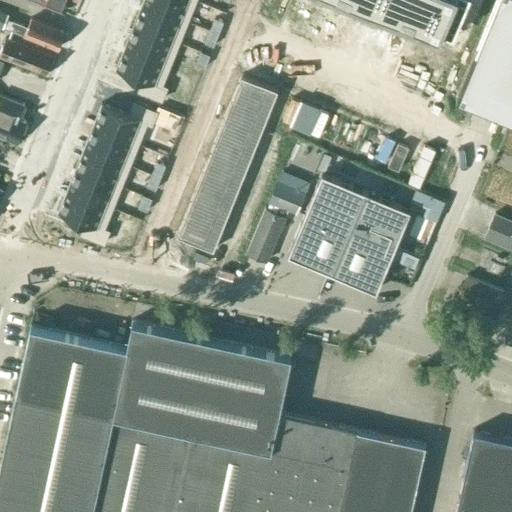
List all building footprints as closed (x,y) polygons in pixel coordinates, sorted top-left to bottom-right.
[(34,0),(64,11),(68,0),(34,0)] [(142,0),(142,2),(187,21),(195,0),(142,0)] [(353,0),(401,19),(404,13),(414,17),(411,23),(438,35),(441,28),(453,33),(466,0),(353,0)] [(511,0),(497,0),(458,96),(511,117),(511,0)] [(142,2),(133,24),(178,42),(187,21),(142,2)] [(58,48),(64,31),(31,17),(27,26),(12,20),(10,24),(13,25),(11,29),(58,48)] [(215,17),(210,30),(218,33),(223,21),(215,17)] [(133,24),(125,45),(170,63),(178,42),(133,24)] [(210,30),(205,42),(213,45),(218,33),(210,30)] [(0,59),(3,61),(5,58),(47,74),(54,56),(5,37),(0,50),(0,59)] [(125,45),(116,67),(143,78),(138,89),(161,99),(167,86),(161,84),(170,63),(125,45)] [(201,51),(196,63),(204,67),(209,54),(201,51)] [(241,74),(231,99),(268,113),(278,89),(241,74)] [(17,118),(23,103),(0,94),(0,135),(17,142),(25,121),(17,118)] [(231,99),(224,117),(261,132),(268,113),(231,99)] [(102,102),(93,125),(138,142),(146,121),(151,124),(157,111),(133,101),(129,113),(102,102)] [(224,117),(216,136),(253,151),(261,132),(224,117)] [(93,125),(84,146),(129,163),(138,142),(93,125)] [(216,136),(209,154),(246,169),(253,151),(216,136)] [(84,146),(76,167),(121,185),(129,163),(84,146)] [(209,154),(201,173),(238,188),(246,169),(209,154)] [(157,161),(152,173),(160,176),(165,164),(157,161)] [(76,167),(67,188),(112,206),(121,185),(76,167)] [(410,208),(321,170),(287,252),(376,289),(391,254),(394,245),(410,208)] [(152,173),(147,185),(155,189),(160,176),(152,173)] [(201,173),(194,191),(231,206),(238,188),(201,173)] [(265,206),(246,250),(268,260),(286,215),(286,214),(288,208),(296,212),(306,189),(279,178),(267,207),(265,206)] [(67,188),(58,210),(85,221),(80,233),(103,242),(109,229),(104,227),(112,206),(67,188)] [(417,189),(413,198),(430,206),(426,215),(435,219),(443,200),(417,189)] [(194,191),(186,210),(223,225),(231,206),(194,191)] [(143,194),(138,207),(146,210),(151,197),(143,194)] [(186,210),(176,235),(213,249),(223,225),(186,210)] [(417,213),(406,240),(419,245),(430,219),(417,213)] [(511,246),(511,219),(495,213),(485,236),(511,246)] [(394,245),(391,254),(412,263),(416,254),(394,245)] [(507,259),(495,254),(483,249),(476,266),(500,277),(507,259)] [(454,303),(491,319),(503,289),(466,273),(454,303)] [(0,511),(410,511),(425,442),(279,411),(291,353),(132,318),(126,344),(30,323),(0,462),(0,511)] [(398,386),(395,399),(421,404),(423,391),(398,386)] [(511,511),(511,436),(473,428),(454,511),(511,511)]
